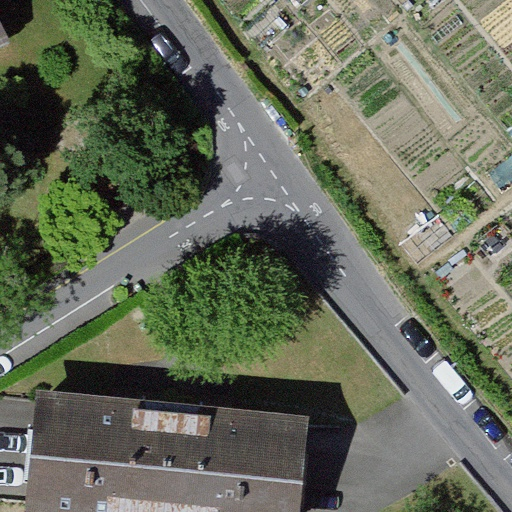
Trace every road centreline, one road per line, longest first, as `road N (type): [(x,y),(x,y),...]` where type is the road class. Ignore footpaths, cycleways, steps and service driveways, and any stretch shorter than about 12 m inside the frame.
road 1 (residential): [(273,183),(511,492)]
road 2 (residential): [(0,354),(273,183)]
road 3 (residential): [(154,0),(273,183)]
